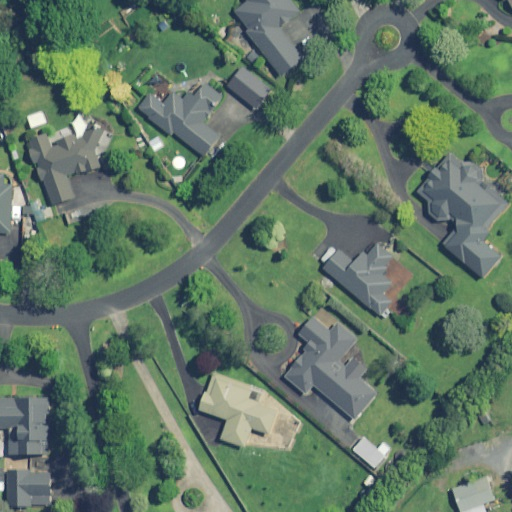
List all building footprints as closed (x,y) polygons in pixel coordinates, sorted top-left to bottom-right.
[(249,0),(237,10),(250,28),(247,30),(281,76),(304,58),(281,26),(301,11),(293,0),(249,0)] [(272,89),(244,66),(229,85),(257,107),(272,89)] [(151,92),(139,107),(150,116),(172,134),(175,131),(205,155),(221,136),(204,122),(213,110),(212,109),(223,95),(207,83),(196,96),(190,91),(184,99),(174,92),(165,103),(151,92)] [(48,123),(44,112),(28,117),(32,128),(48,123)] [(48,133),(31,139),(34,148),(31,150),(35,163),(39,162),(40,167),(38,168),(42,180),(45,179),(54,204),(75,196),(67,174),(77,171),(79,174),(101,166),(95,150),(104,130),(90,123),(83,136),(77,138),(75,134),(57,140),(59,144),(53,146),(48,133)] [(158,137),(150,142),(156,150),(164,145),(158,137)] [(458,165),(448,157),(419,192),(430,201),(431,213),(439,220),(451,218),(462,227),(446,246),(485,278),(503,255),(485,240),(492,232),(487,228),(506,205),(480,184),(484,180),(483,168),(474,162),(461,161),(458,165)] [(0,231),(11,232),(13,184),(4,184),(5,172),(0,172),(0,231)] [(341,250),(325,269),(381,315),(393,301),(385,294),(394,283),(384,275),(390,268),(386,265),(394,256),(379,243),(369,255),(364,252),(356,262),(341,250)] [(334,280),(323,277),(320,287),(331,290),(334,280)] [(332,331),(315,317),(300,334),(310,342),(304,349),(307,352),(287,376),(308,393),(315,385),(357,420),(379,393),(360,378),(368,368),(355,358),(348,366),(341,361),(359,339),(339,322),(332,331)] [(207,391),(200,409),(229,419),(223,438),(246,446),(253,427),(270,433),(278,410),(261,405),(262,403),(250,399),(253,391),(212,377),(208,392),(207,391)] [(50,397),(0,397),(0,428),(10,428),(10,455),(50,454),(50,397)] [(385,455),(364,438),(355,450),(376,467),(385,455)] [(32,470),(8,470),(8,507),(32,507),(32,504),(51,504),(51,473),(32,473),(32,470)] [(257,483),(252,471),(240,476),(246,488),(257,483)] [(454,490),(462,511),(487,511),(484,504),(496,500),(487,478),(454,490)] [(134,511),(146,510),(144,497),(130,499),(132,511),(134,511)]
